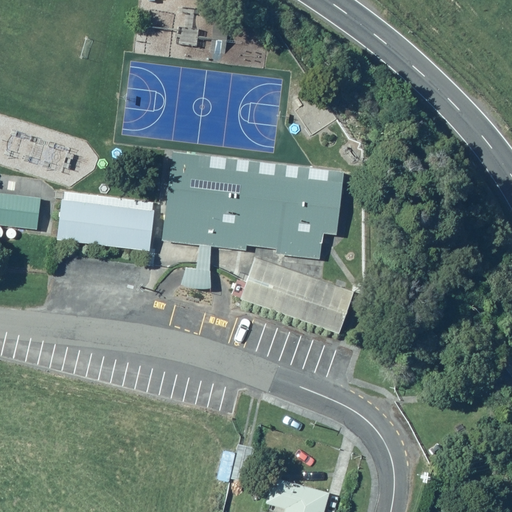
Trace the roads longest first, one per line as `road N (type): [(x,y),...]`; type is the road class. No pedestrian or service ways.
road 1 (residential): [(390,511),(395,491),(385,441),(349,405),(234,361),(0,317)]
road 2 (secondary): [(511,174),(456,104),(328,0)]
